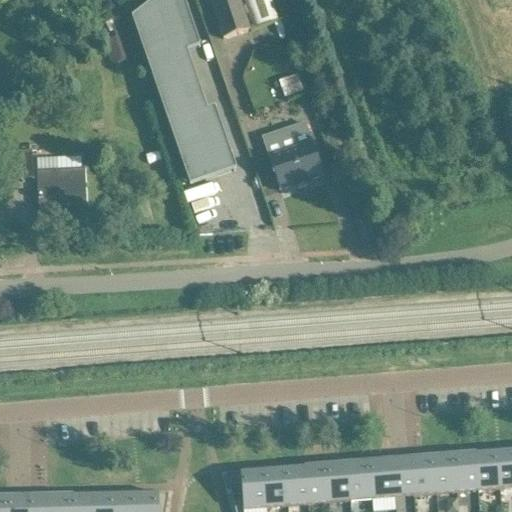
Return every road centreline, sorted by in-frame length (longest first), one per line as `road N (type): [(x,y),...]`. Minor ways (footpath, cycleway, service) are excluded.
road 1 (unclassified): [(0,291),(447,262),(511,248)]
road 2 (residential): [(0,414),(511,376)]
